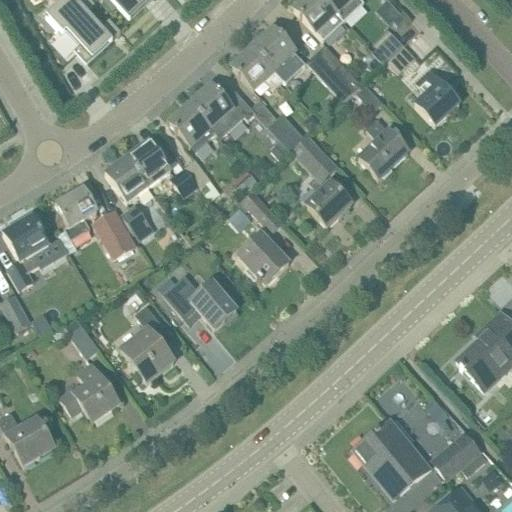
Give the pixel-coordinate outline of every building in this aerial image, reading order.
[(86,0),(67,0),(45,20),(62,38),(65,35),(69,31),(83,47),(79,50),(76,53),(87,66),(111,44),(120,36),(108,23),(99,32),(85,16),(94,8),(86,0)] [(105,0),(102,4),(112,15),(116,11),(128,23),(146,7),(139,0),(105,0)] [(334,18),(317,0),(307,0),(293,14),(300,21),(299,21),(301,24),(302,23),(322,45),(342,26),(334,18)] [(317,0),(334,18),(342,26),(363,7),(356,0),(317,0)] [(388,2),(376,13),(389,28),(392,25),(397,30),(406,21),(402,16),(388,2)] [(272,33),(251,53),(282,86),(283,85),(273,75),(293,56),(280,43),(281,42),(279,39),(278,40),(272,33)] [(391,38),(372,57),(383,68),(402,49),(391,38)] [(323,50),(314,58),(351,97),(360,89),(323,50)] [(403,50),(386,66),(398,78),(415,62),(403,50)] [(282,86),(251,53),(231,72),(238,78),(237,79),(239,82),(240,81),(252,94),(263,84),(273,94),(282,86)] [(351,97),(314,58),(305,67),(342,106),(351,97)] [(426,99),(414,110),(434,131),(458,109),(428,77),(415,88),(426,99)] [(255,118),(250,113),(229,90),(219,99),(217,97),(216,98),(210,90),(189,109),(213,137),(214,137),(219,143),(244,121),(247,125),(255,118)] [(354,99),(371,117),(381,108),(364,90),(354,99)] [(255,118),(291,157),(305,144),(282,118),(276,124),(259,105),(250,113),(255,118)] [(193,155),(213,137),(189,109),(168,128),(175,135),(174,136),(176,138),(177,137),(193,155)] [(375,147),(357,163),(377,185),(381,181),(380,180),(388,173),(389,173),(407,157),(376,124),(364,135),(375,147)] [(305,144),(291,157),(314,182),(308,188),(317,198),(305,210),(326,232),(350,210),(325,182),(334,173),(306,143),(305,144)] [(148,146),(126,162),(148,192),(170,175),(148,146)] [(249,173),(261,186),(274,174),(262,161),(249,173)] [(148,192),(126,162),(104,178),(126,208),(148,192)] [(184,172),(199,193),(210,185),(194,164),(184,172)] [(169,184),(182,202),(196,192),(183,174),(169,184)] [(64,234),(69,244),(88,233),(83,224),(96,216),(92,209),(82,192),(55,208),(68,232),(64,234)] [(247,213),(270,237),(280,227),(252,196),(238,209),(244,216),(247,213)] [(147,228),(134,210),(120,220),(133,238),(147,228)] [(91,231),(112,266),(134,254),(113,218),(91,231)] [(3,237),(2,238),(19,267),(6,274),(16,291),(19,295),(33,287),(27,277),(39,270),(33,260),(48,251),(40,239),(30,222),(28,223),(26,219),(14,226),(16,230),(3,237)] [(257,283),(255,285),(259,289),(261,287),(264,291),(288,268),(262,241),(239,264),(257,283)] [(189,331),(189,330),(184,324),(195,314),(213,335),(235,316),(212,289),(200,299),(184,280),(178,285),(174,280),(160,292),(164,297),(162,299),(189,331)] [(0,308),(16,335),(29,328),(14,300),(0,308)] [(173,367),(157,347),(168,338),(145,309),(134,319),(146,334),(120,355),(146,388),(173,367)] [(486,336),(455,365),(460,370),(459,371),(462,375),(464,374),(484,395),(479,389),(494,376),(506,364),(511,369),(511,330),(499,317),(483,333),(486,336)] [(42,318),(32,325),(41,340),(51,333),(42,318)] [(68,338),(68,339),(85,363),(98,354),(76,323),(63,331),(68,338)] [(81,413),(92,428),(118,410),(89,368),(76,378),(84,390),(72,398),(70,394),(69,395),(69,396),(59,403),(71,420),(81,413)] [(433,403),(423,411),(431,419),(440,411),(433,403)] [(0,422),(0,433),(22,471),(53,453),(35,423),(19,433),(9,417),(0,422)] [(380,489),(393,504),(429,474),(388,425),(352,455),(364,470),(368,467),(384,486),(380,489)] [(431,466),(446,483),(463,470),(478,457),(463,439),(431,466)] [(470,511),(467,508),(471,505),(460,492),(435,511),(470,511)]
